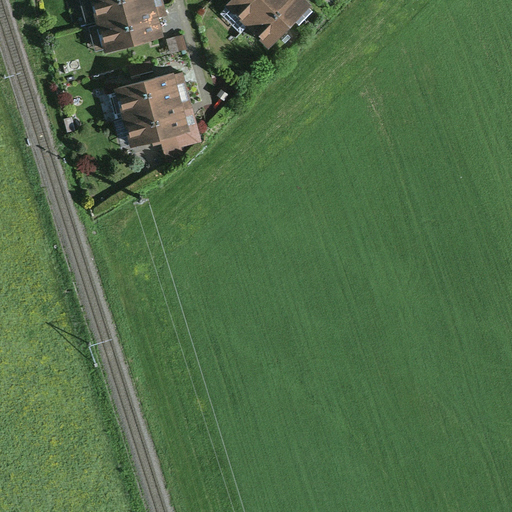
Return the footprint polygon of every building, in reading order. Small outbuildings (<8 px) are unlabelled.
[(90,0),(97,23),(156,8),(154,0),(90,0)] [(153,0),(159,17),(167,15),(162,0),(153,0)] [(229,0),(226,4),(248,25),(273,0),(229,0)] [(312,2),(310,0),(273,0),(248,25),(269,46),(312,2)] [(156,8),(97,23),(104,51),(164,36),(159,17),(156,8)] [(184,35),(166,39),(170,54),(188,49),(184,35)] [(173,71),(116,86),(123,117),(181,102),(174,74),(173,71)] [(183,71),(174,74),(189,131),(179,133),(183,146),(202,141),(183,71)] [(181,102),(123,117),(130,144),(161,137),(167,159),(184,154),(183,146),(179,133),(189,131),(181,102)]
